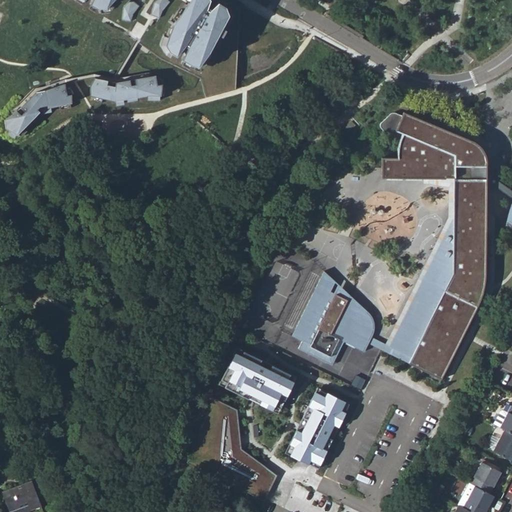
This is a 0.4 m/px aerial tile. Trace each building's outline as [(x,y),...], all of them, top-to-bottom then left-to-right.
[(83,0),(106,11),(117,9),(122,0),(83,0)] [(232,14),(206,0),(193,0),(172,30),(164,50),(169,60),(182,67),(193,73),(202,68),(232,14)] [(93,85),(93,100),(121,102),(138,101),(165,97),(166,85),(158,76),(120,82),(97,78),(93,85)] [(45,111),(60,106),(74,103),(68,83),(38,92),(24,107),(4,122),(20,135),(45,111)] [(441,379),(479,302),(484,289),(486,268),(486,158),(484,153),(481,148),(478,145),(473,141),(404,112),(402,116),(398,114),(395,113),(394,113),(392,113),(391,113),(381,122),(380,123),(380,124),(380,125),(380,126),(380,127),(391,139),(399,143),(397,158),(382,158),(382,177),(424,177),(454,177),(454,218),(442,238),(442,268),(441,283),(438,288),(422,281),(390,346),(385,344),(371,337),(372,335),(375,329),(375,323),(372,317),(349,295),(345,299),(331,285),(335,281),(324,271),(307,305),(293,335),(303,340),(299,348),(319,358),(322,352),(335,359),(344,341),(364,351),(368,343),(441,379)] [(454,177),(424,177),(424,183),(450,183),(449,217),(385,344),(390,346),(422,281),(438,288),(441,283),(442,268),(442,238),(454,218),(454,177)] [(349,295),(335,281),(331,285),(345,299),(349,295)] [(295,380),(236,351),(221,382),(281,414),(295,380)] [(332,364),(335,359),(322,352),(319,358),(332,364)] [(320,468),(350,402),(319,387),(286,452),(320,468)] [(238,407),(213,397),(193,447),(203,469),(265,499),(276,475),(243,449),(238,407)] [(511,432),(511,405),(508,412),(503,409),(500,410),(493,423),(500,426),(504,429),(511,432)] [(489,444),(493,446),(504,428),(500,426),(489,444)] [(511,432),(504,429),(493,450),(511,460),(511,459),(511,432)] [(470,483),(489,493),(501,471),(482,461),(470,483)] [(489,493),(470,483),(465,480),(453,502),(459,505),(472,511),(484,511),(494,495),(489,493)] [(31,482),(2,492),(9,511),(26,505),(28,509),(40,505),(31,482)]
